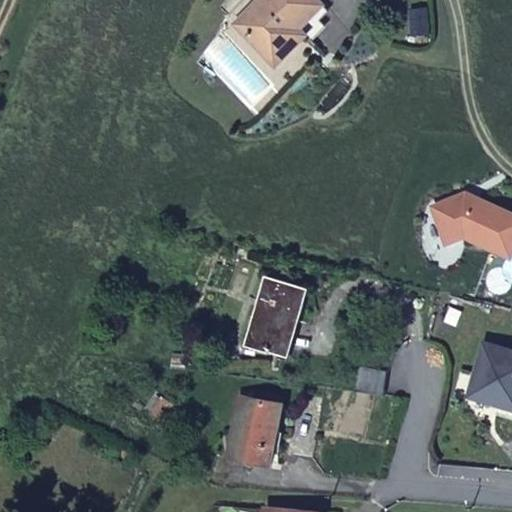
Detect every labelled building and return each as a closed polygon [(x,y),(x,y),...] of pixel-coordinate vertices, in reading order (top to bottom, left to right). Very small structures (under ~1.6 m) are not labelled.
[(276,67),(295,47),(289,41),(299,31),(322,8),(313,0),(262,0),(248,14),(258,24),(246,37),(276,67)] [(236,27),(246,37),(258,24),(248,14),(236,27)] [(295,47),(305,37),(299,31),(289,41),(295,47)] [(431,211),(446,247),(464,239),(511,260),(511,258),(511,216),(465,197),(431,211)] [(289,323),(298,326),(307,293),(266,281),(247,347),(279,356),(289,323)] [(279,356),(289,359),(298,326),(289,323),(279,356)] [(511,354),(484,346),(469,397),(511,409),(511,354)] [(359,370),(355,393),(383,397),(386,374),(359,370)] [(271,467),(282,408),(240,400),(229,459),(271,467)] [(162,401),(153,415),(163,422),(172,408),(162,401)] [(100,478),(138,499),(148,480),(110,459),(100,478)]
